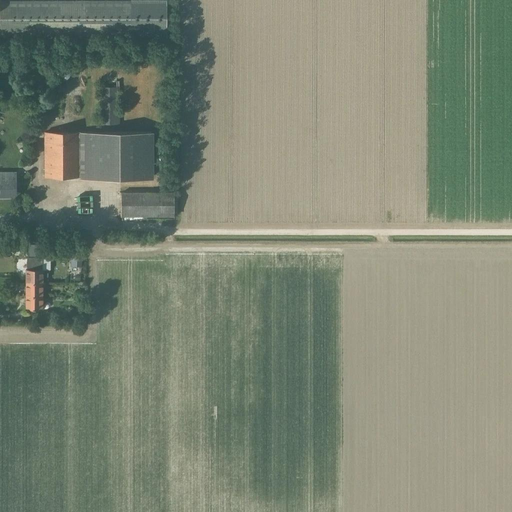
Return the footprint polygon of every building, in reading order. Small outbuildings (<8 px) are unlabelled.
[(131,0),(131,1),(0,1),(0,4),(0,35),(131,35),(131,36),(167,36),(166,0),(131,0)] [(99,123),(119,123),(119,81),(99,81),(99,123)] [(150,132),(44,132),(44,177),(76,177),(151,177),(150,132)] [(19,176),(0,176),(0,192),(1,193),(1,195),(8,195),(8,193),(13,193),(13,185),(15,185),(15,177),(19,177),(19,176)] [(174,216),(173,193),(119,193),(119,216),(174,216)] [(82,256),(71,255),(71,266),(81,266),(82,256)] [(42,283),(42,269),(42,257),(27,257),(27,269),(26,269),(26,283),(42,283)] [(42,296),(42,283),(26,283),(26,296),(42,296)] [(42,309),(42,296),(26,296),(26,309),(42,309)]
